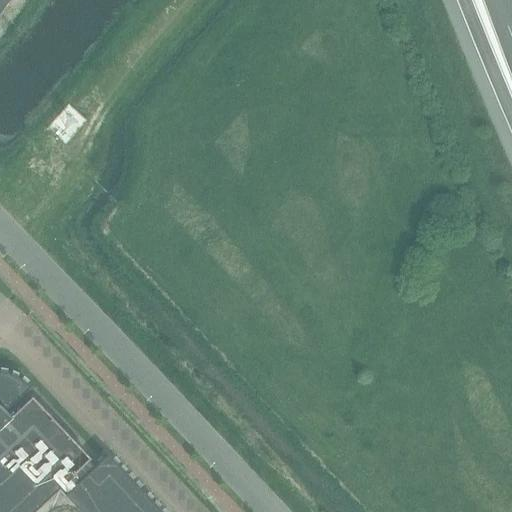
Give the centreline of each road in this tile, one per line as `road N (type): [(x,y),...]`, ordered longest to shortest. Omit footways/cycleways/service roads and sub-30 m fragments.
road 1 (unclassified): [(0,233),(268,511)]
road 2 (unknown): [(0,333),(40,345),(201,511)]
